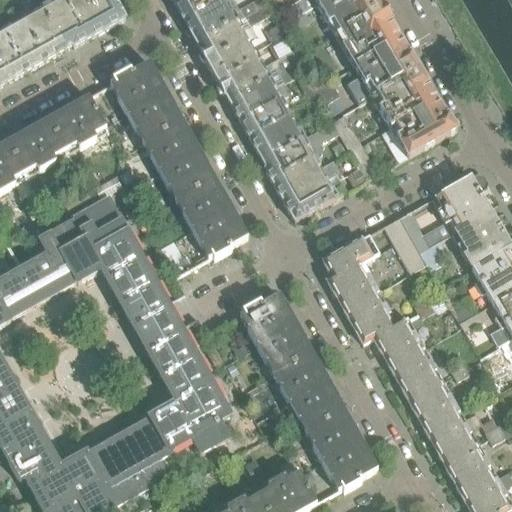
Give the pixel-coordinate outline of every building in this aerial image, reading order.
[(73,53),(125,24),(111,0),(65,0),(62,2),(64,6),(52,13),(50,9),(41,14),(64,56),(72,51),(73,53)] [(238,14),(232,3),(227,6),(223,0),(168,0),(196,49),(265,10),(260,2),(238,14)] [(314,12),(313,10),(315,8),(313,4),(311,6),(308,0),(292,9),(298,20),(314,12)] [(311,0),(335,40),(383,12),(376,0),(311,0)] [(264,72),(256,56),(243,35),(270,19),(265,10),(196,49),(200,57),(199,57),(223,102),(225,101),(229,108),(299,68),(292,56),(264,72)] [(419,75),(400,44),(391,28),(392,27),(383,12),(335,40),(372,102),(419,75)] [(64,56),(41,14),(35,17),(37,22),(25,28),(22,24),(2,36),(5,40),(0,42),(0,80),(5,89),(64,56)] [(311,26),(306,17),(294,24),(299,32),(311,26)] [(304,143),(289,116),(283,105),(287,102),(288,95),(285,89),(304,78),(299,68),(229,108),(262,167),(304,143)] [(169,103),(164,93),(156,80),(156,81),(149,69),(132,78),(130,76),(112,86),(114,88),(110,91),(126,120),(143,149),(182,127),(176,116),(169,103)] [(446,122),(436,105),(419,75),(372,102),(389,132),(407,164),(457,136),(448,121),(446,122)] [(328,87),(322,78),(309,87),(315,96),(328,87)] [(316,98),(315,96),(309,87),(307,84),(298,89),(307,103),(316,98)] [(339,101),(330,86),(328,87),(315,96),(316,98),(325,111),(339,101)] [(94,140),(106,133),(88,103),(48,126),(65,156),(77,150),(79,154),(97,144),(94,140)] [(379,180),(361,149),(344,121),(332,128),(339,140),(359,174),(366,187),(379,180)] [(65,156),(48,126),(7,148),(25,179),(36,172),(39,177),(56,167),(54,163),(65,156)] [(202,161),(196,151),(189,138),(188,138),(182,127),(143,149),(163,185),(175,207),(215,185),(208,174),(209,174),(201,161),(202,161)] [(329,186),(320,172),(316,164),(320,162),(323,154),(321,150),(339,140),(332,128),(305,144),(304,143),(262,167),(266,175),(265,175),(294,227),(337,203),(329,186)] [(347,157),(340,147),(332,152),(338,163),(347,157)] [(25,179),(7,148),(0,152),(0,198),(16,190),(13,185),(25,179)] [(366,187),(359,174),(348,180),(355,193),(366,187)] [(96,187),(91,176),(80,182),(86,192),(96,187)] [(132,186),(126,176),(119,180),(125,190),(132,186)] [(419,259),(452,240),(452,241),(491,218),(483,205),(483,204),(479,198),(486,195),(488,189),(483,181),(477,180),(431,206),(438,216),(437,217),(444,229),(423,241),(410,218),(400,224),(419,259)] [(100,205),(122,193),(115,181),(94,193),(97,199),(100,205)] [(234,219),(229,209),(221,196),(215,185),(175,207),(191,236),(208,266),(212,263),(213,266),(231,256),(230,253),(247,244),(241,232),(234,219)] [(72,214),(97,199),(94,193),(68,207),(72,214)] [(45,304),(76,287),(77,289),(101,276),(139,344),(145,354),(180,334),(174,323),(108,204),(48,237),(49,239),(39,244),(40,247),(32,251),(27,255),(34,268),(8,282),(3,273),(0,274),(0,378),(5,375),(0,365),(0,332),(10,327),(9,325),(45,304)] [(139,222),(132,210),(124,215),(131,227),(139,222)] [(511,253),(504,241),(499,232),(491,218),(452,241),(458,250),(456,251),(470,275),(471,274),(472,276),(507,256),(511,253)] [(419,259),(400,224),(399,224),(383,233),(410,280),(426,271),(419,259)] [(189,237),(186,232),(180,236),(182,241),(189,237)] [(363,269),(373,263),(372,262),(379,258),(369,240),(322,266),(329,278),(324,281),(329,290),(364,270),(363,269)] [(511,298),(511,264),(507,256),(472,276),(478,286),(473,289),(481,301),(486,298),(493,310),(511,298)] [(396,328),(380,299),(364,270),(329,290),(363,350),(373,344),(397,330),(396,328)] [(511,298),(493,310),(498,320),(494,322),(501,334),(505,331),(511,343),(511,298)] [(299,334),(294,324),(293,325),(286,312),(279,300),(262,310),(260,307),(242,317),(244,320),(239,322),(256,352),(272,381),(312,359),(306,347),(299,334)] [(473,318),(465,303),(451,311),(459,326),(473,318)] [(417,318),(430,311),(427,305),(414,312),(417,318)] [(421,325),(434,318),(430,311),(417,318),(421,325)] [(464,336),(487,323),(483,315),(459,328),(464,336)] [(442,387),(424,354),(414,336),(407,323),(404,325),(403,324),(396,328),(397,330),(373,344),(408,407),(442,387)] [(229,421),(181,334),(180,334),(145,354),(175,408),(149,423),(150,425),(148,425),(168,460),(170,458),(170,457),(192,444),(200,459),(228,444),(219,427),(229,421)] [(233,355),(238,363),(248,357),(243,349),(233,355)] [(332,392),(326,382),(326,383),(319,370),(318,370),(312,359),(272,381),(305,439),(344,417),(338,405),(331,392),(332,392)] [(452,381),(465,373),(462,367),(449,374),(452,381)] [(456,387),(469,380),(465,373),(452,381),(456,387)] [(0,378),(0,434),(29,418),(24,408),(5,375),(0,378)] [(478,450),(459,416),(442,387),(408,407),(443,469),(478,450)] [(364,450),(359,440),(358,441),(351,428),(344,417),(305,439),(324,474),(337,498),(342,495),(343,498),(361,488),(360,485),(377,475),(370,463),(371,463),(364,450)] [(113,511),(169,481),(170,481),(160,464),(168,460),(148,425),(141,430),(140,429),(139,430),(139,431),(130,436),(130,435),(128,436),(129,437),(119,442),(119,441),(117,442),(118,443),(109,448),(108,447),(107,448),(107,449),(98,454),(98,453),(96,454),(96,455),(87,460),(86,458),(60,473),(29,418),(0,434),(0,453),(19,488),(25,485),(40,511),(113,511)] [(501,437),(511,430),(511,425),(511,423),(497,430),(498,431),(501,437)] [(505,444),(511,440),(511,430),(501,437),(504,443),(505,444)] [(488,444),(501,437),(498,431),(484,438),(488,444)] [(491,451),(504,443),(501,437),(488,444),(491,451)] [(511,511),(511,510),(506,500),(496,483),(478,450),(443,469),(467,511),(511,511)] [(252,489),(237,462),(227,467),(242,495),(252,489)] [(311,511),(316,509),(300,480),(308,475),(311,479),(315,477),(310,467),(297,475),(297,474),(267,490),(270,495),(258,502),(263,511),(311,511)] [(199,491),(219,480),(216,474),(196,485),(199,491)] [(263,511),(258,502),(247,508),(244,503),(227,511),(263,511)]
